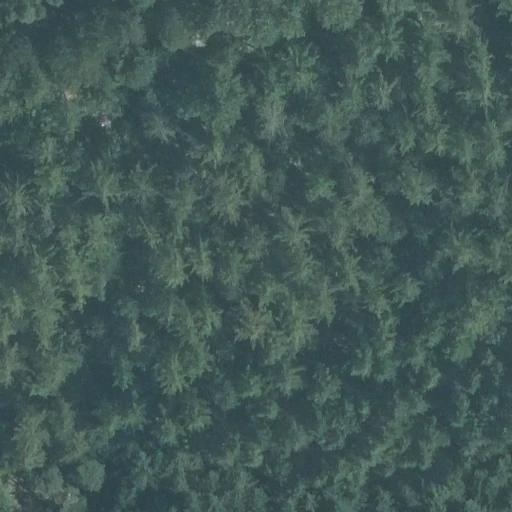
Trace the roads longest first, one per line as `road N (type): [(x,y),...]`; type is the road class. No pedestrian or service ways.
road 1 (track): [(0,466),(511,299)]
road 2 (track): [(140,511),(101,432),(0,153)]
road 3 (track): [(0,89),(206,42)]
road 4 (track): [(206,42),(342,0)]
